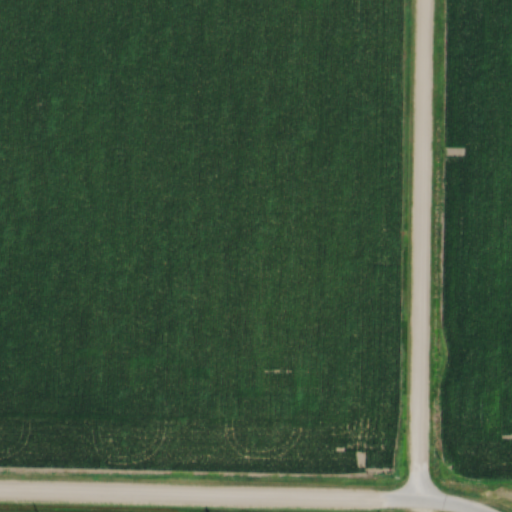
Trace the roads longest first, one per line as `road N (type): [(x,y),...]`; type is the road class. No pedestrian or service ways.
road 1 (residential): [(419,499),(423,0)]
road 2 (residential): [(0,490),(419,499),(489,511)]
